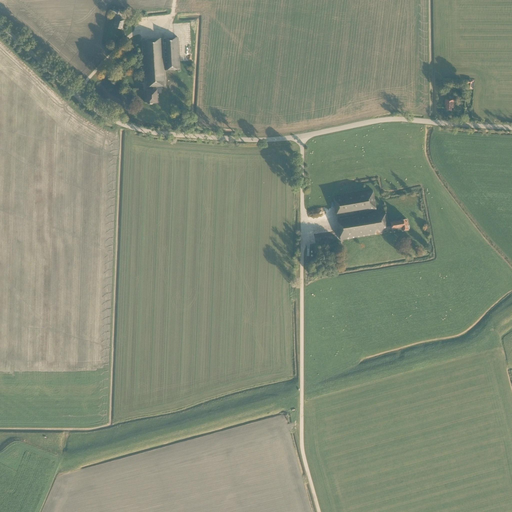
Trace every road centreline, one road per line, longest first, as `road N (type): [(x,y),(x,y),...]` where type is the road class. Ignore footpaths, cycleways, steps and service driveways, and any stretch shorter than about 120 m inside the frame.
road 1 (tertiary): [(301,135),(257,140),(125,125),(73,93),(0,27)]
road 2 (tertiary): [(301,135),(403,118),(511,127)]
